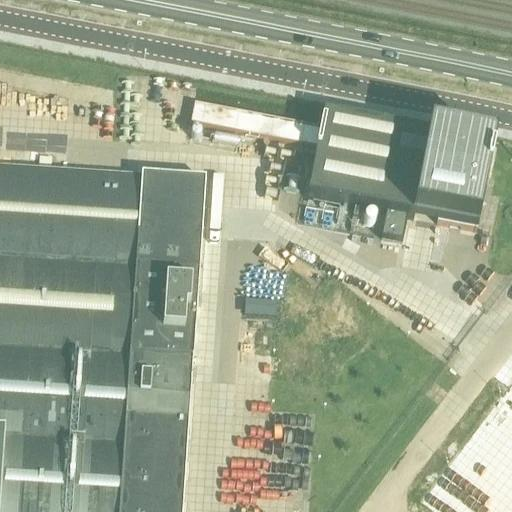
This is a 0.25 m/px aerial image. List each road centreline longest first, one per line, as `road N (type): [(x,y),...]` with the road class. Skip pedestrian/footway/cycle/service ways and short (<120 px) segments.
road 1 (unclassified): [(0,19),(511,121)]
road 2 (primary): [(511,73),(153,0)]
